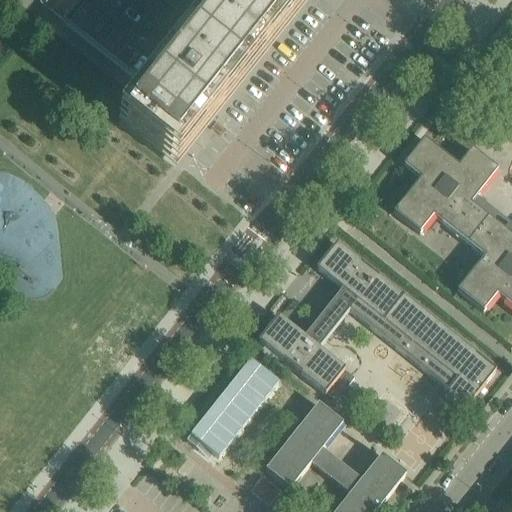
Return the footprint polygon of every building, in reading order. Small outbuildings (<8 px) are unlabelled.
[(32,0),(44,10),(52,0),(32,0)] [(300,0),(82,0),(63,25),(152,96),(131,123),(175,158),(196,131),(300,0)] [(458,170),(424,143),(403,169),(420,183),(393,217),(419,238),(433,221),(483,261),(456,295),(483,316),(496,299),(511,311),(511,228),(508,225),(477,200),(497,174),(483,163),(471,153),(458,170)] [(278,320),(258,346),(325,399),(326,397),(331,391),(345,374),(318,352),(349,314),(448,394),(438,406),(440,407),(443,404),(450,410),(447,413),(458,422),(496,375),(336,247),(316,273),(343,294),(305,342),(278,320)] [(252,363),(192,438),(219,460),(220,460),(280,385),(252,363)] [(346,375),(332,391),(341,398),(348,389),(354,381),(346,375)] [(348,389),(341,398),(357,411),(364,403),(348,389)] [(341,398),(332,391),(331,391),(326,397),(335,405),(341,398)] [(360,485),(350,477),(322,454),(342,428),(318,409),(265,475),(290,494),(310,468),(349,499),(339,511),(379,511),(406,479),(381,459),(360,485)] [(184,479),(194,466),(188,461),(178,474),(184,479)]
